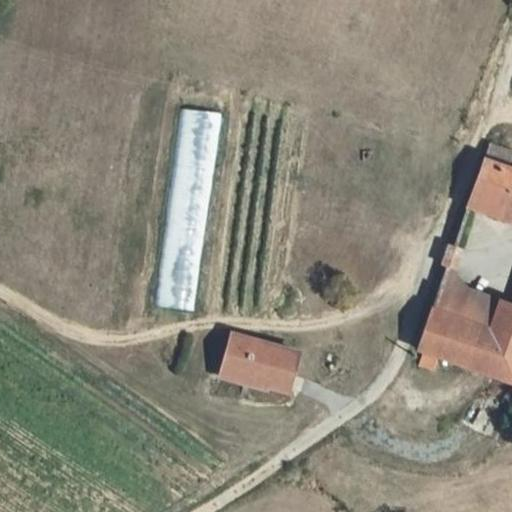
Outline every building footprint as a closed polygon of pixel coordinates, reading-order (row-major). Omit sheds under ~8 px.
[(177,108),(157,306),(196,310),(217,112),(177,108)] [(489,142),(483,159),(505,167),(511,149),(489,142)] [(483,159),(468,202),(511,217),(511,169),(505,167),(483,159)] [(431,307),(489,327),(499,300),(492,296),(446,263),(431,307)] [(511,305),(499,300),(489,327),(511,335),(511,305)] [(511,335),(489,327),(431,307),(416,348),(511,380),(511,335)] [(283,368),(219,345),(206,383),(269,405),(283,368)]
